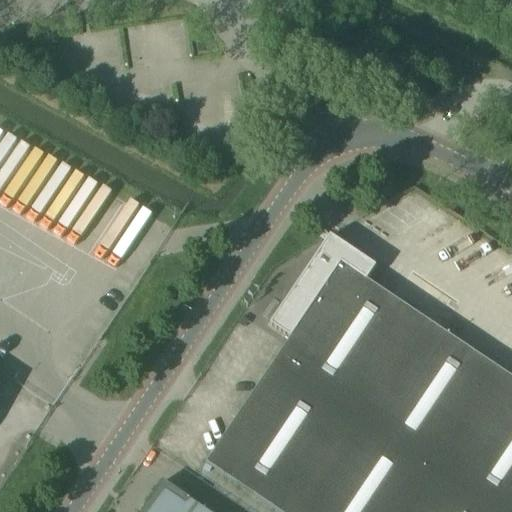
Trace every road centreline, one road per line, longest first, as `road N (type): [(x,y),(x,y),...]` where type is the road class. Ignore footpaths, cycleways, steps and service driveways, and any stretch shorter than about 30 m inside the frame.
road 1 (unclassified): [(75,511),(264,226),(333,141)]
road 2 (unclassified): [(333,141),(297,111),(208,0)]
